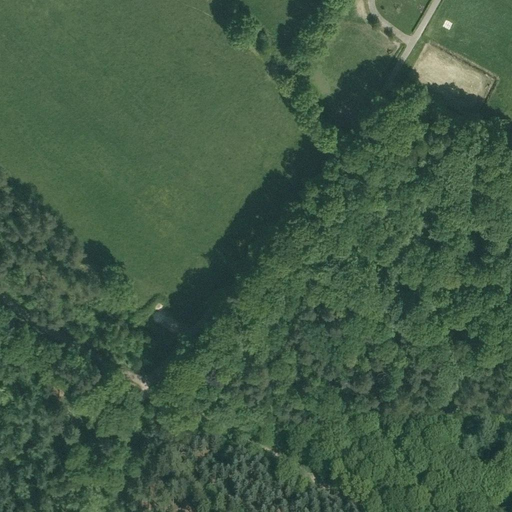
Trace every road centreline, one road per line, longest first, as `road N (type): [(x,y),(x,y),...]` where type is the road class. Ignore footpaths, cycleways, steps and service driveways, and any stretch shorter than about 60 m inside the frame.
road 1 (unclassified): [(151,387),(359,135),(437,0)]
road 2 (track): [(376,511),(151,387)]
road 3 (track): [(151,387),(0,297)]
